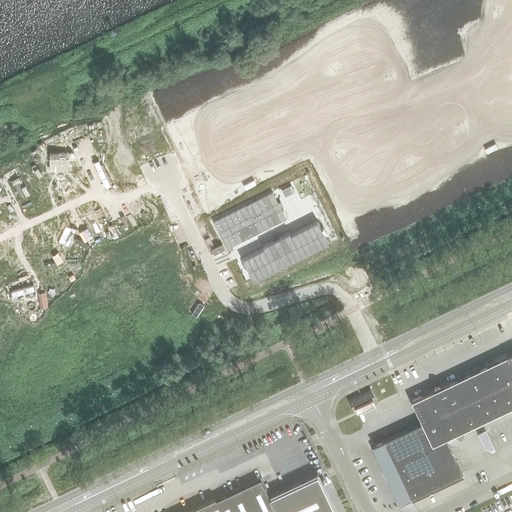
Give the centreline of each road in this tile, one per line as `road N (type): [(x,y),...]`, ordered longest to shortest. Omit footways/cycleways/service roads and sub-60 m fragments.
road 1 (tertiary): [(305,385),(57,503)]
road 2 (tertiary): [(76,511),(312,399)]
road 3 (track): [(0,105),(220,0)]
road 4 (tertiary): [(511,288),(305,385)]
road 5 (tertiary): [(312,399),(511,305)]
road 6 (unclassified): [(365,511),(312,399)]
